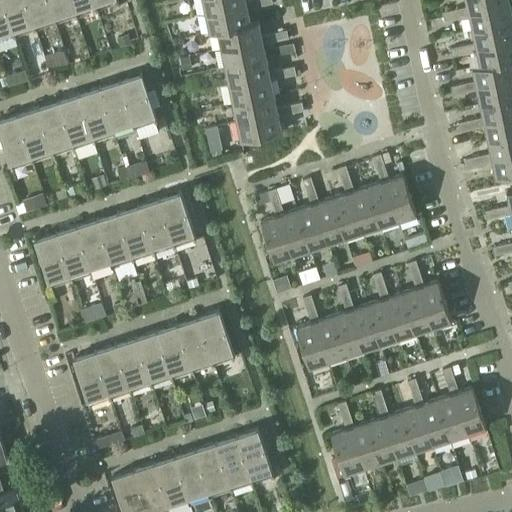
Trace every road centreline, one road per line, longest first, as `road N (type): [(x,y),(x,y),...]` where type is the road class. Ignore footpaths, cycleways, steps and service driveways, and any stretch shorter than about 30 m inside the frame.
road 1 (residential): [(511,396),(434,127),(412,0)]
road 2 (residential): [(71,511),(0,269)]
